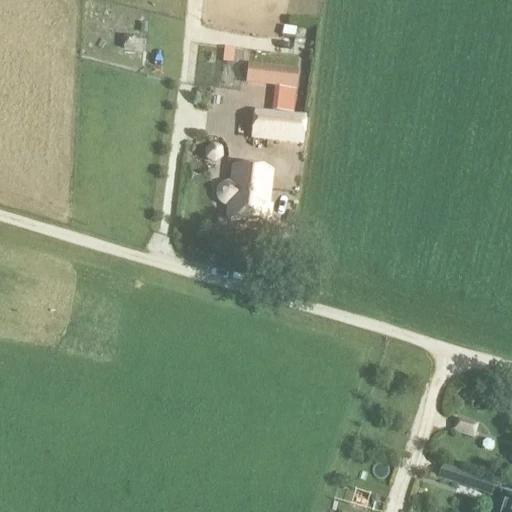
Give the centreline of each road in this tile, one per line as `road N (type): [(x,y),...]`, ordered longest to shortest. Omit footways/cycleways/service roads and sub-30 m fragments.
road 1 (track): [(0,220),(511,370)]
road 2 (unknown): [(396,511),(443,350)]
